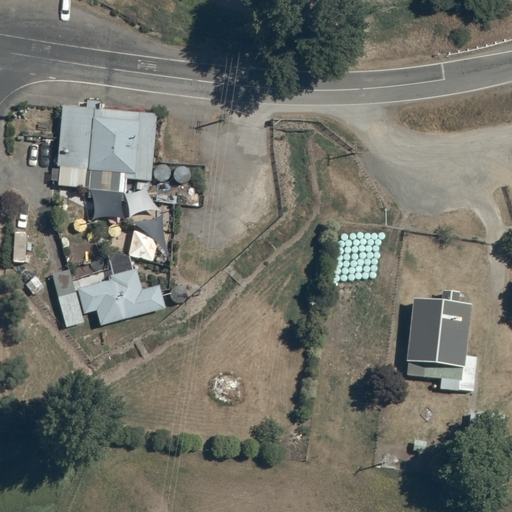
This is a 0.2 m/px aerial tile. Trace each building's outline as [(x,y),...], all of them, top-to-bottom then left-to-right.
[(47,94),(40,171),(145,179),(151,102),(47,94)] [(158,236),(132,232),(128,259),(154,263),(158,236)] [(460,262),(433,260),(430,285),(458,288),(460,262)] [(120,266),(39,286),(46,313),(73,306),(76,318),(148,301),(143,280),(125,285),(120,266)] [(451,295),(390,293),(387,373),(448,375),(451,295)]
